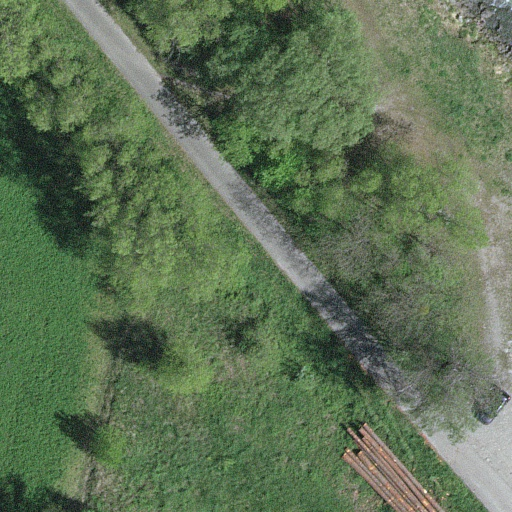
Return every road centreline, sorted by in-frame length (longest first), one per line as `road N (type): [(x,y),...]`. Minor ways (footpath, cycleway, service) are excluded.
road 1 (unclassified): [(170,109),(509,511)]
road 2 (track): [(170,109),(379,60)]
